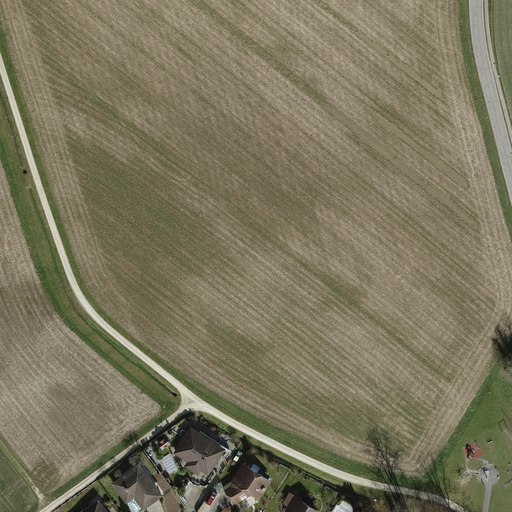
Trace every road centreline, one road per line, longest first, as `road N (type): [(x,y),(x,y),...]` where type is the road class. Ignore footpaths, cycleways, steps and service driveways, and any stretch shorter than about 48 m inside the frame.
road 1 (residential): [(195,399),(86,305),(0,57)]
road 2 (residential): [(195,399),(297,454),(460,511)]
road 3 (track): [(45,511),(195,399)]
road 4 (tertiary): [(475,0),(511,173)]
